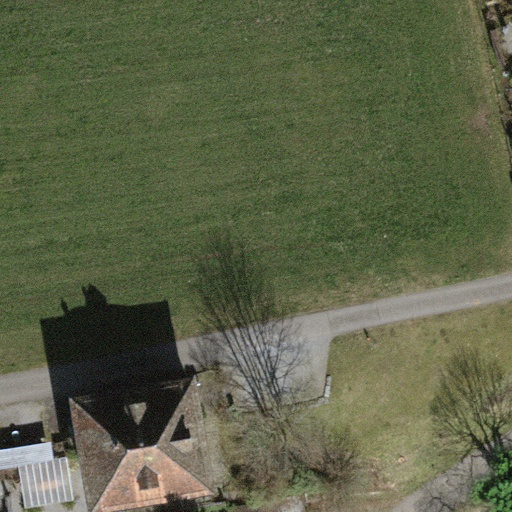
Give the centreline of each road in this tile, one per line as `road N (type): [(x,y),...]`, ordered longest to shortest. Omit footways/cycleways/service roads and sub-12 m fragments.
road 1 (unclassified): [(0,388),(511,285)]
road 2 (unclassified): [(403,511),(511,432)]
